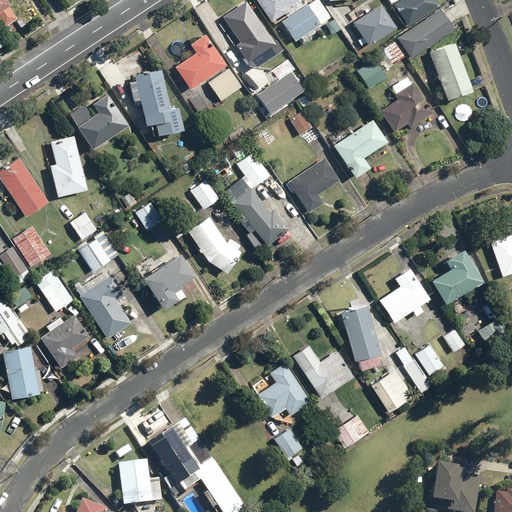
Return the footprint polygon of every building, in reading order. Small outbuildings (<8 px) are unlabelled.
[(0,0),(0,18),(5,26),(19,18),(10,5),(13,2),(11,0),(0,0)] [(252,0),(266,23),(281,14),(279,12),(298,0),(252,0)] [(327,19),(314,0),(312,0),(277,23),(290,43),(327,19)] [(435,7),(430,0),(395,0),(390,4),(402,25),(435,7)] [(270,45),(242,3),(219,18),(235,43),(231,46),(243,63),(270,45)] [(391,29),(375,6),(368,11),(365,6),(356,12),(359,16),(347,24),(364,48),(391,29)] [(337,30),(332,21),(323,26),(328,36),(337,30)] [(434,38),(422,21),(395,40),(408,57),(434,38)] [(192,54),(170,69),(185,91),(221,65),(218,60),(221,58),(217,52),(215,54),(201,34),(186,45),(192,54)] [(390,41),(378,49),(389,66),(401,58),(390,41)] [(451,45),(426,54),(442,102),(467,94),(451,45)] [(386,77),(373,58),(352,71),(365,91),(386,77)] [(239,87),(228,70),(206,84),(217,101),(239,87)] [(134,101),(138,129),(147,128),(148,138),(176,135),(173,110),(164,111),(160,73),(131,76),(132,82),(125,83),(127,101),(134,101)] [(300,91),(288,73),(254,97),(266,115),(300,91)] [(429,115),(405,78),(389,88),(397,101),(377,114),(389,133),(402,125),(406,130),(429,115)] [(214,103),(207,91),(190,102),(198,114),(214,103)] [(123,128),(102,94),(87,104),(93,115),(72,128),(86,151),(123,128)] [(298,112),(286,120),(297,136),(309,128),(298,112)] [(382,142),(368,122),(329,148),(350,179),(365,170),(358,159),(382,142)] [(81,192),(71,137),(46,142),(51,166),(46,167),(51,199),(66,196),(67,203),(78,201),(76,193),(81,192)] [(242,140),(228,151),(236,160),(250,148),(242,140)] [(252,151),(235,163),(251,187),(268,175),(252,151)] [(337,181),(320,158),(284,184),(306,214),(320,204),(315,197),(337,181)] [(43,203),(14,159),(0,167),(0,197),(1,199),(6,196),(21,217),(43,203)] [(203,179),(187,189),(201,210),(217,200),(203,179)] [(282,231),(242,185),(229,196),(234,201),(228,207),(249,231),(241,238),(254,253),(262,246),(264,248),(282,231)] [(130,192),(119,199),(125,209),(137,202),(130,192)] [(148,203),(132,214),(144,231),(160,220),(148,203)] [(84,213),(67,223),(78,241),(95,230),(84,213)] [(235,252),(221,244),(205,219),(183,234),(201,260),(222,273),(235,252)] [(48,254),(29,225),(8,239),(27,268),(48,254)] [(117,256),(100,232),(73,250),(89,274),(117,256)] [(507,236),(486,243),(498,278),(511,273),(511,240),(509,242),(507,236)] [(8,247),(0,252),(0,261),(16,285),(28,278),(8,247)] [(474,286),(455,254),(439,263),(444,271),(425,283),(439,306),(474,286)] [(188,279),(174,256),(152,270),(146,260),(134,268),(139,278),(136,280),(154,312),(169,303),(163,294),(188,279)] [(51,268),(31,281),(53,313),(72,300),(51,268)] [(397,287),(374,302),(390,324),(408,311),(413,318),(420,312),(415,306),(427,298),(407,269),(392,280),(397,287)] [(108,276),(74,298),(102,340),(125,325),(111,304),(122,297),(108,276)] [(30,295),(23,286),(7,298),(18,313),(25,307),(21,302),(30,295)] [(30,337),(0,295),(0,335),(7,345),(13,341),(16,346),(30,337)] [(358,370),(378,365),(363,308),(338,314),(350,363),(355,361),(358,370)] [(46,333),(36,339),(56,370),(73,359),(67,350),(80,342),(82,345),(88,341),(72,317),(61,324),(57,318),(42,327),(46,333)] [(496,318),(476,333),(488,351),(508,336),(496,318)] [(452,328),(440,337),(451,352),(462,344),(452,328)] [(426,344),(411,355),(426,376),(441,366),(426,344)] [(304,345),(288,356),(318,399),(349,378),(331,351),(319,360),(315,355),(312,357),(304,345)] [(27,349),(0,353),(7,400),(33,396),(27,349)] [(403,349),(393,355),(420,396),(429,389),(403,349)] [(306,405),(281,364),(264,374),(270,385),(250,397),(264,420),(281,410),(285,417),(306,405)] [(389,373),(367,388),(383,412),(406,397),(389,373)] [(367,432),(356,415),(331,432),(342,449),(367,432)] [(183,421),(143,448),(164,479),(159,482),(165,492),(175,485),(182,494),(197,484),(190,474),(200,467),(186,447),(196,440),(183,421)] [(305,458),(287,430),(271,441),(285,461),(291,457),(296,464),(305,458)] [(213,464),(193,476),(215,511),(228,511),(239,505),(213,464)] [(143,466),(116,467),(117,506),(158,505),(157,483),(144,483),(143,466)] [(453,470),(429,466),(423,501),(449,505),(448,511),(451,511),(471,511),(477,477),(453,473),(453,470)] [(504,493),(492,492),(490,511),(511,511),(511,490),(504,489),(504,493)] [(99,511),(101,509),(79,501),(75,511),(99,511)]
